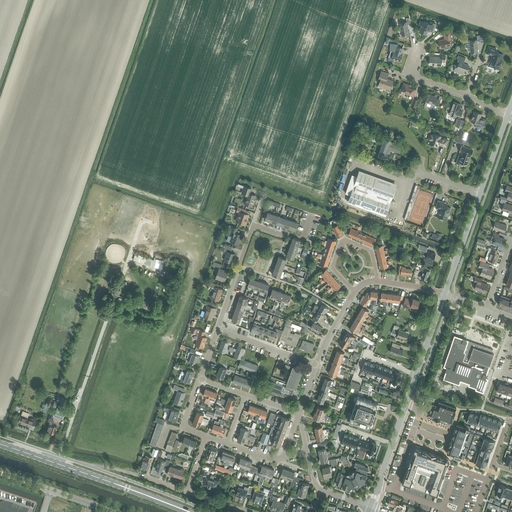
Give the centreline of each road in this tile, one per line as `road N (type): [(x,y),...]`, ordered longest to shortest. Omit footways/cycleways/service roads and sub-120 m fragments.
road 1 (residential): [(218,329),(253,224),(305,234)]
road 2 (primary): [(126,488),(0,443)]
road 3 (residential): [(376,281),(370,251),(343,241),(332,266),(354,293)]
